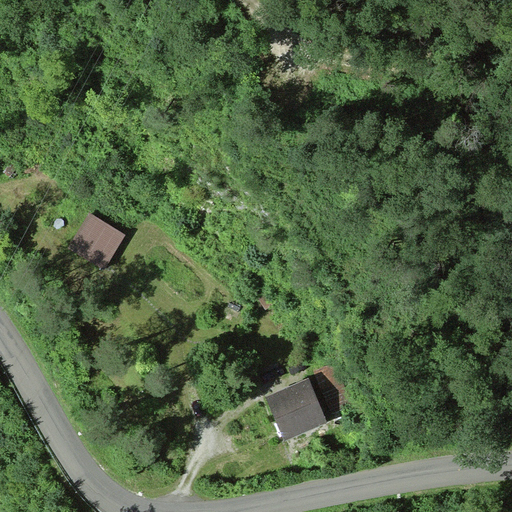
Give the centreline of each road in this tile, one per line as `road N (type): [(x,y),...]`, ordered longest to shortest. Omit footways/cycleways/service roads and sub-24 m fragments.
road 1 (tertiary): [(511,466),(230,511)]
road 2 (tertiary): [(128,511),(93,487),(0,337)]
